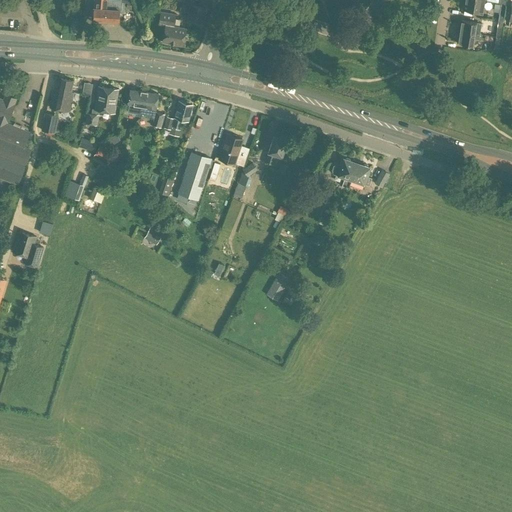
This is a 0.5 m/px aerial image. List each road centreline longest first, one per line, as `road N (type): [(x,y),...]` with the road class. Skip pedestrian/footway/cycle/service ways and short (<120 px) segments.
road 1 (unclassified): [(511,191),(201,90)]
road 2 (primary): [(203,80),(459,154),(511,178)]
road 3 (primary): [(511,158),(207,65)]
road 4 (primary): [(207,65),(0,43)]
road 5 (primary): [(0,55),(203,80)]
road 6 (unclassified): [(201,90),(0,67)]
road 7 (residential): [(232,0),(335,33),(354,31),(380,0)]
